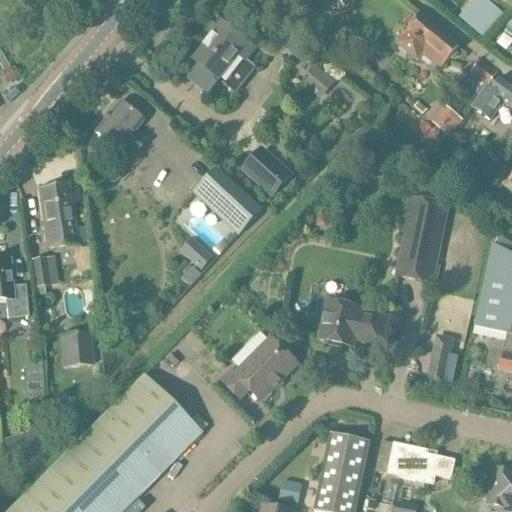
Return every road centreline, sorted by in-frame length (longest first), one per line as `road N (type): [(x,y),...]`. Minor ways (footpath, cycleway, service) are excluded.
road 1 (residential): [(210,511),(323,404),(341,400),(511,435)]
road 2 (tertiary): [(0,153),(98,40),(122,0)]
road 3 (residential): [(511,75),(414,0)]
